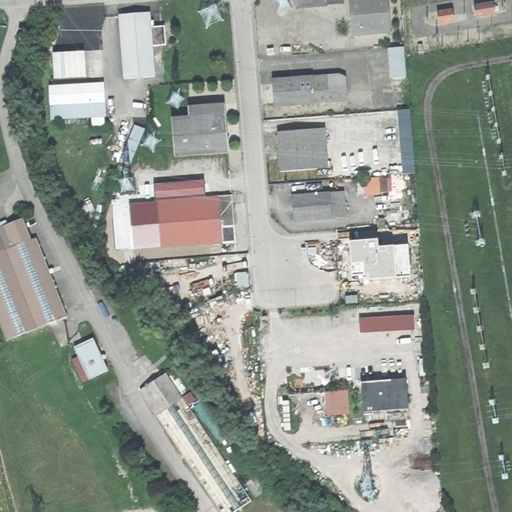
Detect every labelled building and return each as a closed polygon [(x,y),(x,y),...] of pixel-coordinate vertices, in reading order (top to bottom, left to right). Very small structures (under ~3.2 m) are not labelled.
[(349,0),(351,17),(352,35),(391,32),(388,0),(349,0)] [(475,7),(476,17),(494,14),(493,4),(475,7)] [(438,13),(439,24),(454,21),(452,11),(438,13)] [(119,15),(124,79),(154,76),(152,47),(150,27),(149,13),(119,15)] [(164,26),(150,27),(152,47),(166,46),(165,36),(164,26)] [(389,78),(407,76),(404,46),(387,47),(389,78)] [(50,52),(52,79),(88,77),(86,50),(50,52)] [(338,75),(327,76),(328,90),(346,89),(345,77),(338,75)] [(273,96),(274,107),(329,103),(328,90),(327,76),(272,80),(273,96)] [(50,86),(52,119),(92,116),(102,115),(106,115),(104,82),(50,86)] [(346,89),(328,90),(329,103),(347,101),(346,89)] [(171,118),(174,157),(228,153),(226,128),(224,104),(188,107),(189,117),(171,118)] [(402,173),(415,172),(410,109),(397,110),(402,173)] [(103,124),(102,115),(92,116),(93,125),(103,124)] [(120,161),(130,165),(145,129),(135,125),(120,161)] [(325,129),(315,130),(318,169),(328,169),(325,129)] [(315,130),(278,133),(279,153),(281,172),(318,169),(315,130)] [(364,178),(365,194),(393,192),(391,176),(364,178)] [(293,210),(294,222),(345,217),(343,192),(292,197),(293,210)] [(232,194),(219,195),(222,226),(235,224),(233,210),(232,194)] [(159,228),(161,248),(224,242),(222,226),(219,195),(157,201),(159,228)] [(13,247),(0,252),(0,321),(7,340),(67,316),(36,237),(32,239),(23,218),(7,224),(4,225),(13,247)] [(0,252),(13,247),(4,225),(0,227),(0,252)] [(151,249),(161,248),(159,228),(149,229),(151,249)] [(346,295),(347,303),(355,302),(355,295),(346,295)] [(335,344),(361,343),(362,354),(375,353),(374,341),(412,338),(410,317),(333,323),(335,344)] [(77,347),(91,379),(108,371),(94,339),(77,347)] [(341,379),(353,379),(353,367),(340,367),(341,379)] [(169,374),(143,391),(159,416),(185,398),(169,374)] [(405,378),(358,382),(361,413),(408,409),(405,378)] [(351,413),(349,389),(325,391),(327,415),(351,413)] [(236,511),(254,500),(185,398),(159,416),(223,511),(236,511)]
